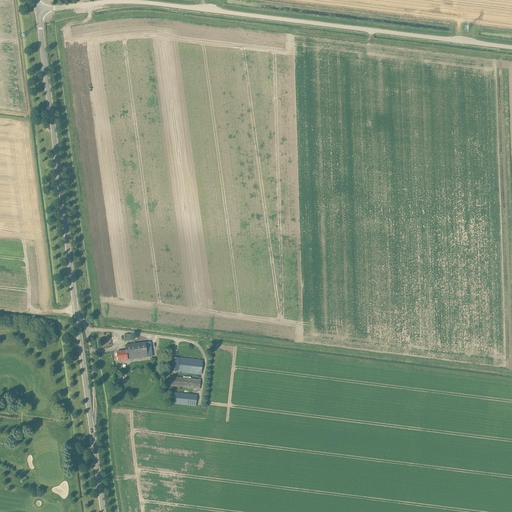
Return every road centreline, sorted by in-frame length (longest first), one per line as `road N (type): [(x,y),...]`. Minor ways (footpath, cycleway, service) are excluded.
road 1 (unclassified): [(103,511),(38,13)]
road 2 (unclassified): [(511,47),(124,1),(38,13)]
